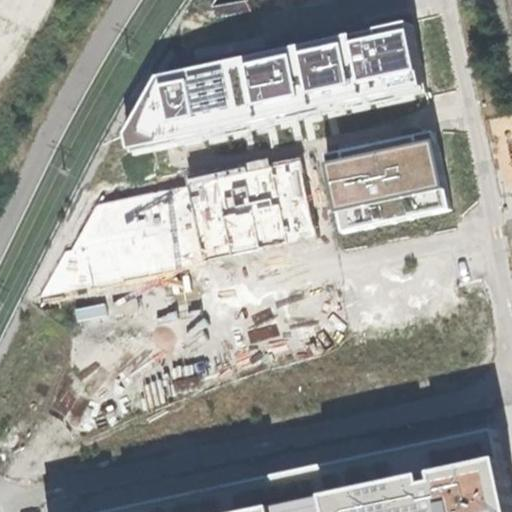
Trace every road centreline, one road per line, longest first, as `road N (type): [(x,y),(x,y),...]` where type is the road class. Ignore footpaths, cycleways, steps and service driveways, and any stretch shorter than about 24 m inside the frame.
road 1 (residential): [(21,511),(511,402)]
road 2 (residential): [(497,235),(66,318)]
road 3 (residential): [(448,16),(194,58)]
road 4 (residential): [(497,235),(448,16)]
